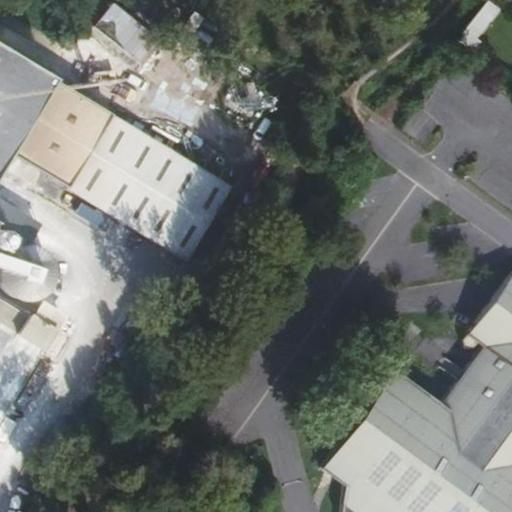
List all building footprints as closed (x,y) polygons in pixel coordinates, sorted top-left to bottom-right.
[(198,239),(230,179),(49,83),(9,157),(177,247),(185,232),(198,239)] [(435,404),(387,370),(361,405),(510,511),(511,511),(511,264),(459,339),(461,346),(467,346),(472,339),(478,343),(487,350),(444,411),(435,404)] [(0,323),(43,351),(55,332),(0,296),(0,323)] [(478,343),(435,404),(444,411),(487,350),(478,343)] [(510,511),(361,405),(344,429),(457,511),(510,511)] [(457,511),(344,429),(317,466),(339,482),(333,511),(457,511)]
